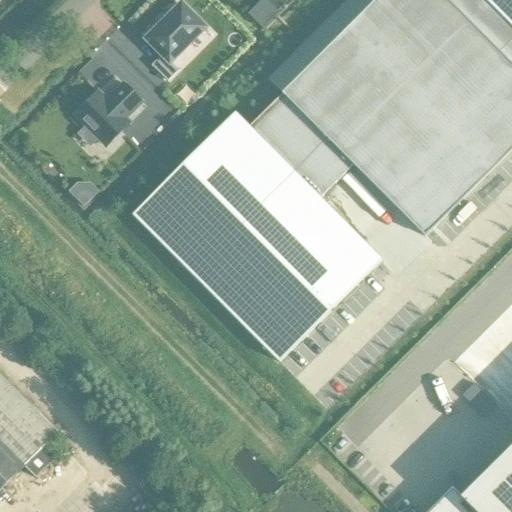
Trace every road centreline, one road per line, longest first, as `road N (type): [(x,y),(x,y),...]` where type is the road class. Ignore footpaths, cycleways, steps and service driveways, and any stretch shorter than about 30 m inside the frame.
road 1 (track): [(279,454),(0,172)]
road 2 (unclassified): [(298,407),(511,197)]
